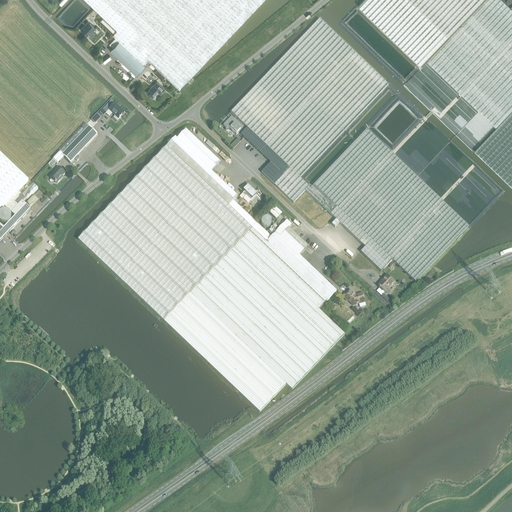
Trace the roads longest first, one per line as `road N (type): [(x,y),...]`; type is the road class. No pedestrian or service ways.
road 1 (primary): [(511,251),(436,287),(130,511)]
road 2 (primary): [(141,511),(420,305),(511,257)]
road 3 (unclassified): [(164,130),(66,206),(0,271)]
road 4 (unclassified): [(188,112),(341,258)]
road 5 (tertiary): [(164,130),(29,0)]
road 6 (tertiary): [(188,112),(325,0)]
